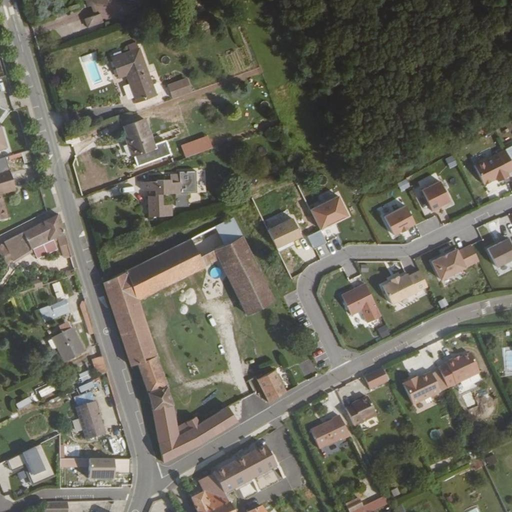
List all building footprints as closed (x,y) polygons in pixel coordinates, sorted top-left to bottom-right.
[(97,0),(73,0),(76,8),(78,7),(82,17),(72,21),(76,32),(92,26),(85,7),(85,5),(97,5),(97,0)] [(144,91),(129,46),(103,54),(110,73),(116,70),(126,98),(144,91)] [(183,89),(179,78),(159,85),(163,96),(183,89)] [(146,142),(136,115),(117,123),(122,138),(120,139),(124,151),(146,142)] [(0,149),(8,148),(3,130),(0,130),(0,149)] [(474,165),(485,186),(511,171),(511,163),(505,150),(474,165)] [(16,190),(11,171),(0,173),(0,220),(8,218),(2,194),(16,190)] [(164,188),(177,187),(177,177),(167,177),(167,174),(150,175),(150,178),(138,178),(138,185),(150,185),(150,192),(144,192),(144,212),(167,211),(167,200),(165,200),(164,188)] [(401,191),(410,186),(406,179),(398,184),(401,191)] [(421,188),(432,209),(450,200),(440,179),(421,188)] [(189,187),(177,187),(178,201),(189,201),(189,187)] [(341,194),(311,209),(322,230),(351,215),(341,194)] [(381,216),(391,237),(415,225),(405,204),(381,216)] [(438,215),(431,219),(435,228),(442,225),(438,215)] [(65,246),(56,216),(39,225),(40,226),(1,245),(3,250),(24,240),(29,253),(58,239),(61,248),(65,246)] [(269,229),(278,249),(305,237),(295,217),(269,229)] [(253,269),(229,223),(102,283),(129,367),(136,364),(147,395),(148,394),(162,464),(202,444),(233,426),(225,410),(217,414),(214,409),(179,428),(174,405),(164,389),(134,302),(216,262),(247,320),(274,308),(253,269)] [(313,248),(327,243),(322,230),(309,235),(313,248)] [(497,275),(511,269),(511,238),(511,237),(486,248),(497,275)] [(431,260),(441,280),(467,267),(467,266),(478,260),(470,244),(457,250),(456,248),(431,260)] [(382,285),(392,305),(416,293),(416,291),(427,286),(419,269),(409,275),(408,273),(382,285)] [(60,282),(52,284),(57,298),(65,296),(60,282)] [(340,295),(351,315),(375,304),(365,283),(340,295)] [(446,298),(437,301),(440,308),(448,305),(446,298)] [(39,310),(44,323),(71,312),(66,299),(39,310)] [(59,326),(62,332),(71,329),(69,322),(59,326)] [(377,329),(383,338),(390,333),(385,324),(377,329)] [(82,353),(73,329),(53,337),(62,361),(82,353)] [(103,357),(93,359),(96,374),(106,372),(103,357)] [(480,378),(470,358),(460,363),(454,366),(453,364),(445,367),(446,369),(438,372),(448,394),(480,378)] [(371,391),(390,382),(383,367),(364,376),(371,391)] [(273,373),(271,370),(254,379),(266,406),(284,395),(273,373)] [(89,371),(78,375),(82,382),(92,378),(89,371)] [(440,396),(430,376),(416,383),(412,385),(411,383),(402,387),(413,409),(440,396)] [(80,392),(95,388),(93,382),(78,387),(80,392)] [(39,391),(41,399),(56,394),(53,386),(39,391)] [(16,403),(18,410),(33,405),(31,398),(16,403)] [(104,434),(94,402),(75,408),(84,440),(104,434)] [(380,421),(372,403),(354,411),(353,410),(345,413),(355,433),(380,421)] [(349,438),(339,417),(332,420),(333,422),(311,432),(319,449),(341,440),(341,441),(349,438)] [(58,465),(46,440),(27,450),(40,475),(58,465)] [(280,470),(270,447),(264,450),(213,474),(196,481),(204,499),(190,505),(193,511),(228,511),(222,497),(280,470)] [(130,473),(130,459),(88,459),(88,481),(118,480),(118,474),(130,473)] [(360,500),(346,506),(348,511),(358,511),(364,509),(360,500)] [(63,511),(64,503),(41,504),(39,511),(63,511)]
